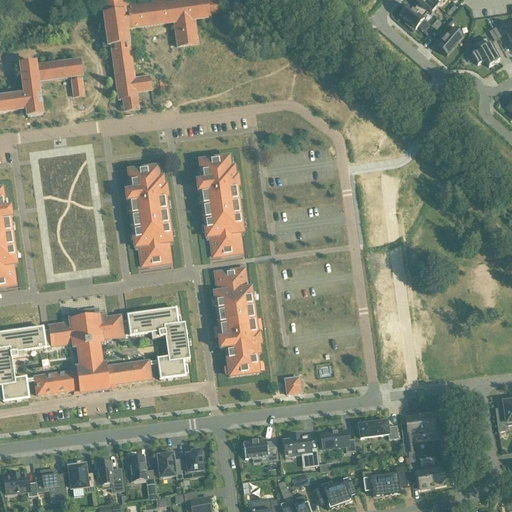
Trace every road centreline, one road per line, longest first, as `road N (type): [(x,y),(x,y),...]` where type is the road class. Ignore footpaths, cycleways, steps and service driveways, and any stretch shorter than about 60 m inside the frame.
road 1 (residential): [(375,400),(337,138),(291,106),(167,121)]
road 2 (track): [(511,200),(277,0)]
road 3 (residential): [(216,422),(0,450)]
road 4 (residential): [(0,415),(210,385)]
road 5 (residential): [(127,288),(105,126)]
road 6 (residential): [(487,94),(472,80),(438,76),(381,26),(378,17),(392,0)]
road 7 (residential): [(375,400),(216,422)]
road 8 (residential): [(33,295),(12,139)]
road 9 (residential): [(189,273),(167,121)]
